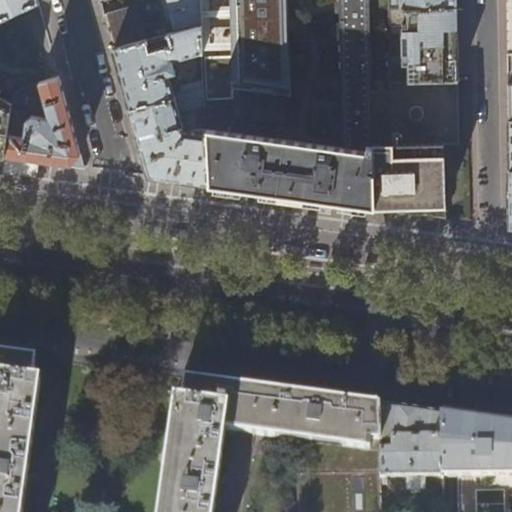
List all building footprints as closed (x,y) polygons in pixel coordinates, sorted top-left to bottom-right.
[(0,0),(0,20),(39,2),(38,0),(0,0)] [(199,0),(166,0),(174,25),(162,28),(160,21),(141,23),(136,5),(107,14),(110,24),(117,49),(147,40),(169,34),(201,26),(199,0)] [(206,116),(207,135),(209,185),(247,190),(326,201),(374,208),(370,91),(367,0),(340,0),(344,149),(280,140),(279,122),(236,115),(229,0),(207,0),(213,117),(206,116)] [(457,7),(388,8),(389,26),(402,25),(402,62),(390,63),(390,82),(458,80),(458,44),(457,7)] [(201,26),(169,34),(172,46),(150,51),(147,40),(117,49),(114,50),(122,78),(130,109),(177,96),(170,74),(177,72),(174,60),(203,51),(201,26)] [(14,91),(12,103),(5,157),(42,162),(84,167),(59,76),(30,83),(24,136),(19,135),(17,125),(22,87),(14,91)] [(181,86),(184,94),(204,88),(204,79),(181,86)] [(458,80),(390,82),(390,90),(370,91),(374,208),(413,213),(446,217),(443,152),(443,143),(459,143),(458,80)] [(204,88),(184,94),(177,96),(130,109),(149,176),(174,180),(209,185),(207,135),(185,132),(179,108),(181,108),(182,112),(205,106),(204,88)] [(0,155),(5,157),(12,103),(0,95),(0,155)] [(36,358),(24,356),(0,352),(0,511),(381,511),(381,485),(379,405),(339,400),(260,389),(185,378),(183,398),(177,397),(159,511),(20,511),(40,378),(33,377),(36,358)] [(414,410),(379,405),(381,485),(388,485),(388,479),(407,479),(408,493),(427,493),(428,479),(443,479),(441,414),(414,410)] [(511,423),(454,416),(441,414),(443,479),(511,478),(511,423)]
